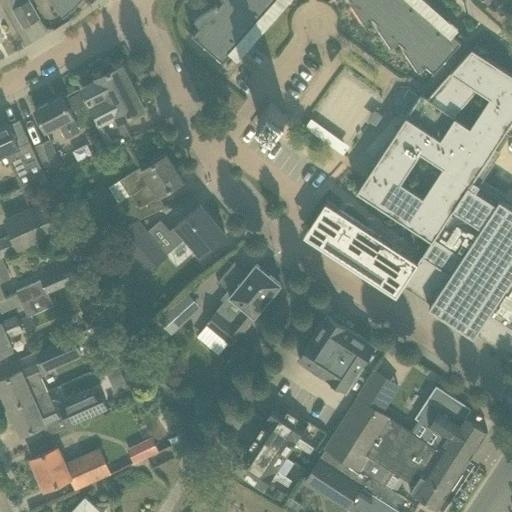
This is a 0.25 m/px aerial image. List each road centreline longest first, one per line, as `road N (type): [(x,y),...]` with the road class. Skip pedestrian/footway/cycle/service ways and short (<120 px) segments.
road 1 (residential): [(511,392),(239,211),(208,171),(132,8)]
road 2 (residential): [(0,86),(132,8)]
